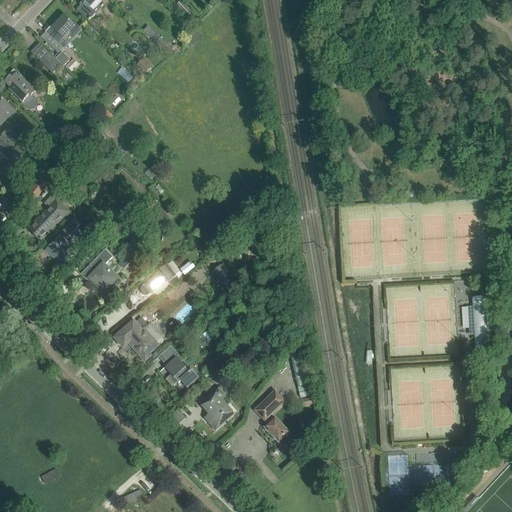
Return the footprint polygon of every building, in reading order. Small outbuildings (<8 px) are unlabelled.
[(79,0),(82,3),(81,3),(80,3),(80,4),(80,5),(80,6),(81,6),(77,10),(89,21),(96,14),(93,11),(102,2),(100,0),(79,0)] [(190,14),(192,12),(181,1),(176,5),(192,21),(194,19),(190,14)] [(50,26),(46,32),(58,43),(69,32),(73,36),(80,28),(76,24),(74,26),(64,16),(53,28),(50,26)] [(184,44),(190,49),(202,34),(196,29),(184,44)] [(62,65),(56,60),(49,53),(40,62),(53,74),(62,65)] [(56,60),(62,65),(63,67),(70,60),(62,53),(56,60)] [(144,58),(136,66),(145,74),(153,66),(144,58)] [(66,68),(71,73),(79,65),(74,59),(66,68)] [(38,89),(37,89),(30,82),(27,84),(17,74),(12,79),(10,77),(4,83),(10,89),(9,91),(21,103),(21,104),(26,109),(29,111),(34,110),(37,106),(38,102),(36,98),(33,95),(38,89)] [(67,74),(64,78),(70,84),(74,79),(67,74)] [(118,106),(123,101),(117,95),(112,100),(118,106)] [(17,114),(4,102),(0,98),(0,117),(3,114),(10,121),(17,114)] [(101,112),(106,118),(101,123),(103,126),(111,118),(104,110),(101,112)] [(104,144),(110,138),(101,129),(95,135),(104,144)] [(13,146),(19,141),(9,130),(3,136),(13,146)] [(33,202),(47,184),(41,178),(26,196),(33,202)] [(69,212),(59,202),(65,196),(58,190),(53,195),(44,204),(48,208),(28,229),(41,242),(69,212)] [(0,222),(5,217),(13,208),(0,196),(0,195),(0,222)] [(155,200),(146,206),(148,209),(157,203),(155,200)] [(74,221),(62,233),(67,238),(79,226),(74,221)] [(61,262),(68,254),(73,249),(60,236),(46,251),(53,258),(55,255),(61,262)] [(105,250),(81,275),(80,275),(92,287),(95,283),(104,291),(116,279),(104,267),(112,258),(105,250)] [(191,261),(180,270),(184,275),(195,266),(191,261)] [(161,287),(162,286),(165,283),(166,284),(168,282),(170,284),(178,278),(168,265),(160,271),(161,272),(145,285),(142,288),(141,290),(141,291),(144,296),(146,296),(148,296),(151,293),(160,286),(161,287)] [(214,274),(227,289),(236,280),(223,266),(214,274)] [(463,298),(462,281),(453,282),(454,298),(463,298)] [(487,306),(487,298),(482,298),(477,298),(477,299),(473,299),(473,307),(467,307),(469,329),(474,329),(476,351),(490,350),(489,335),(491,335),(491,336),(489,305),(489,306),(487,306)] [(131,347),(132,348),(133,348),(144,361),(151,356),(149,354),(158,346),(144,329),(142,331),(134,322),(115,338),(123,348),(130,342),(133,345),(131,347)] [(290,353),(303,350),(302,343),(289,346),(290,353)] [(187,389),(194,382),(199,378),(193,372),(190,374),(176,358),(179,356),(170,347),(161,355),(169,364),(165,368),(171,375),(166,379),(158,370),(181,397),(189,390),(189,389),(181,396),(173,387),(177,383),(178,384),(181,382),(187,389)] [(290,353),(297,380),(310,377),(303,350),(290,353)] [(210,415),(205,419),(215,430),(234,413),(224,401),(230,396),(222,386),(201,405),(210,415)] [(285,402),(275,392),(255,411),(265,421),(266,421),(268,424),(264,428),(279,443),(279,442),(284,447),(294,438),(289,433),(272,415),(285,402)] [(313,404),(311,397),(302,400),(304,406),(313,404)] [(56,469),(42,477),(46,485),(60,477),(56,469)] [(254,502),(261,495),(243,476),(236,483),(254,502)] [(128,511),(137,508),(146,503),(140,491),(122,500),(128,511)]
